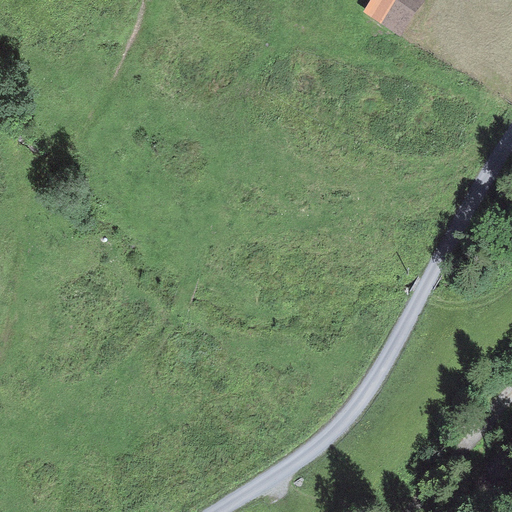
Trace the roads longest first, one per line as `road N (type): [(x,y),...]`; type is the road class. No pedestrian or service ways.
road 1 (track): [(511,132),(357,402),(291,464),(216,511)]
road 2 (track): [(511,392),(410,511)]
